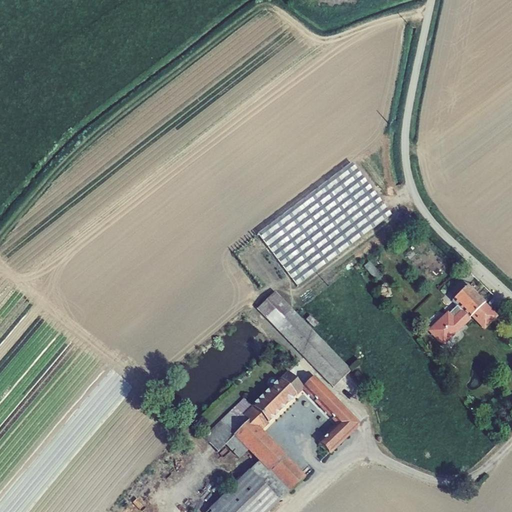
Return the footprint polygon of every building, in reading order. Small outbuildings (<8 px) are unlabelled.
[(351,164),(257,235),(297,287),(391,217),(351,164)] [(382,277),(369,262),(364,267),(376,282),(382,277)] [(447,313),(427,332),(442,349),(470,322),(469,320),(471,318),(484,331),(498,318),(468,287),(452,302),(457,307),(449,315),(447,313)] [(274,293),(256,311),(333,389),(350,371),(294,313),(274,293)] [(318,325),(310,316),(305,322),(313,330),(318,325)] [(248,423),(233,438),(247,453),(258,464),(289,493),(290,494),(306,478),(261,432),(268,426),(267,426),(269,424),(270,424),(273,421),(273,420),(274,419),(275,420),(278,416),(280,413),(280,414),(284,411),(283,410),(287,407),(288,407),(292,402),(303,391),(302,389),(287,372),(251,407),(250,408),(250,409),(242,416),(248,423)] [(314,377),(302,389),(303,391),(335,426),(317,443),(330,456),(339,444),(359,428),(359,423),(314,377)] [(250,408),(251,407),(244,399),(203,437),(217,454),(225,447),(224,446),(233,438),(248,423),(242,416),(250,409),(250,408)] [(239,460),(247,453),(233,438),(224,446),(225,447),(239,460)] [(279,504),(289,493),(258,464),(248,472),(279,504)] [(207,511),(270,511),(279,504),(248,472),(207,511)]
